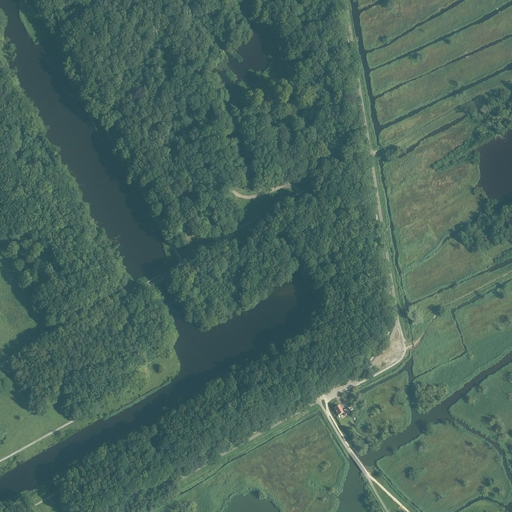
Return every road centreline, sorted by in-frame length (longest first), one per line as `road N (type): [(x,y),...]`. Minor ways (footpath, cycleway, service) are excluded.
road 1 (unknown): [(318,389),(360,364),(375,344),(356,287),(300,192),(286,183),(244,198)]
road 2 (unknown): [(318,389),(102,511)]
road 3 (unknown): [(180,6),(284,129),(292,155),(286,183)]
road 4 (unknown): [(178,0),(220,173),(230,193),(244,198)]
road 5 (unknown): [(0,448),(68,383),(113,360),(124,298)]
